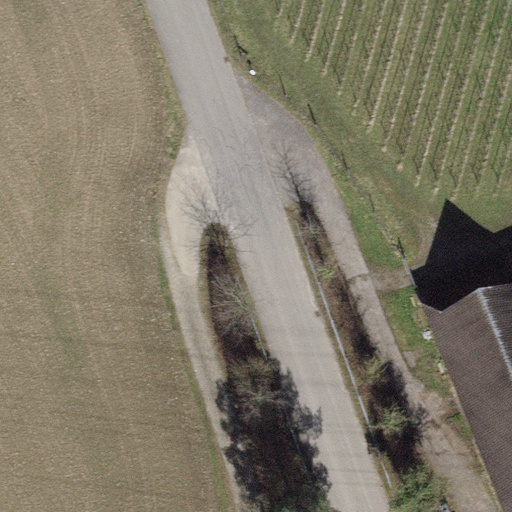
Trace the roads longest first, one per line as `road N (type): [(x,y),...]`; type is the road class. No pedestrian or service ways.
road 1 (track): [(249,511),(186,221),(234,153),(303,167),(474,511)]
road 2 (unclassified): [(362,511),(182,0)]
